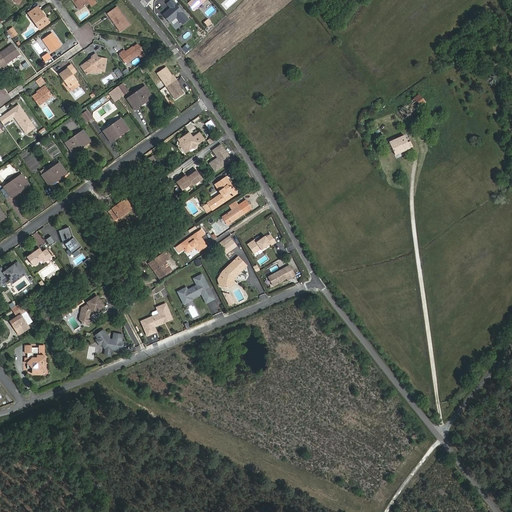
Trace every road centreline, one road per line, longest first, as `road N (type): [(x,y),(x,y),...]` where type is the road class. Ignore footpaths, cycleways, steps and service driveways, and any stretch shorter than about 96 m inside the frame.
road 1 (residential): [(21,402),(318,281)]
road 2 (residential): [(0,246),(208,102)]
road 3 (tertiary): [(318,281),(208,102)]
road 4 (tertiary): [(442,439),(318,281)]
